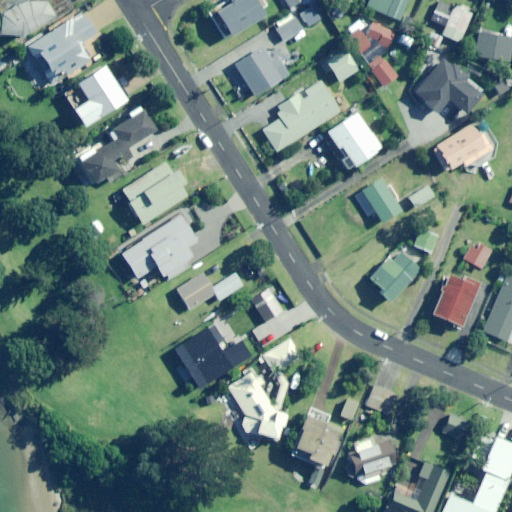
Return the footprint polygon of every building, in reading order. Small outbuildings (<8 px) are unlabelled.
[(0,0),(0,36),(20,38),(69,9),(63,0),(21,0),(0,0)] [(259,0),(227,0),(230,4),(215,12),(213,8),(205,13),(222,41),(268,14),(259,0)] [(282,0),(289,9),(303,0),(282,0)] [(400,22),(409,1),(408,0),(370,0),(367,8),(400,22)] [(307,27),(318,20),(311,8),(300,14),(307,27)] [(459,44),(471,16),(453,8),(449,17),(434,11),(430,21),(444,28),(441,36),(459,44)] [(284,45),(303,33),(291,14),(273,26),(284,45)] [(96,34),(83,15),(71,23),(67,18),(24,47),(51,87),(89,61),(79,46),(96,34)] [(396,40),(391,32),(360,18),(346,28),(352,36),(346,39),(380,88),(396,77),(378,52),(396,40)] [(509,63),(511,46),(511,39),(479,33),(474,57),(509,63)] [(276,58),(270,62),(262,49),(234,66),(253,97),(287,76),(276,58)] [(359,69),(348,50),(340,55),(339,52),(325,61),(338,82),(359,69)] [(462,114),(479,94),(439,61),(412,94),(436,114),(446,101),(462,114)] [(124,101),(103,67),(75,85),(86,101),(71,111),(82,128),(124,101)] [(491,82),(495,72),(484,67),(480,77),(491,82)] [(511,90),(504,80),(493,87),(500,97),(511,90)] [(275,153),(339,111),(320,82),(275,112),(280,120),(262,131),(275,153)] [(153,130),(140,110),(107,133),(112,140),(77,164),(92,186),(105,177),(109,182),(123,173),(113,158),(153,130)] [(353,167),(379,148),(354,113),(325,134),(336,150),(339,148),(353,167)] [(468,174),(492,157),(495,144),(483,128),(475,134),(469,125),(432,151),(447,172),(461,163),(468,174)] [(179,187),(182,185),(174,172),(170,174),(164,164),(120,192),(141,225),(186,197),(179,187)] [(381,224),(400,212),(380,180),(360,192),(381,224)] [(414,209),(432,197),(425,186),(407,197),(414,209)] [(195,241),(179,217),(120,255),(136,279),(154,267),(160,277),(191,257),(185,248),(195,241)] [(428,254),(434,238),(418,231),(412,247),(428,254)] [(481,270),(491,251),(475,243),(465,262),(481,270)] [(388,303),(418,271),(399,253),(391,262),(388,259),(368,280),(380,291),(378,294),(388,303)] [(511,272),(502,269),(497,281),(503,284),(482,332),(511,345),(511,272)] [(241,287),(234,274),(210,289),(201,275),(176,291),(189,311),(214,295),(218,301),(241,287)] [(458,328),(475,289),(447,276),(430,316),(458,328)] [(272,306),(266,295),(246,306),(252,317),(272,306)] [(225,347),(213,327),(185,345),(190,354),(181,360),(189,371),(198,366),(202,372),(211,366),(216,375),(242,358),(232,342),(225,347)] [(255,434),(277,442),(288,412),(280,409),(289,383),(280,372),(301,355),(287,339),(260,361),(274,377),(280,385),(272,407),(249,373),(227,388),(245,415),(243,416),(242,418),(241,419),(240,421),(240,423),(240,425),(240,427),(240,428),(241,430),(242,432),(244,433),(245,434),(247,435),(249,435),(251,435),(252,435),(254,435),(255,434)] [(396,396),(374,387),(366,406),(387,416),(396,396)] [(358,405),(347,400),(339,417),(350,422),(358,405)] [(328,416),(305,408),(287,457),(302,462),(303,460),(326,468),(340,430),(325,425),(328,416)] [(467,424),(450,415),(441,433),(458,441),(467,424)] [(493,511),(511,469),(511,446),(493,438),(479,471),(484,473),(470,505),(448,495),(440,511),(493,511)] [(340,475),(355,482),(363,485),(372,482),(378,480),(375,470),(386,467),(382,454),(376,456),(370,439),(351,446),(353,452),(346,455),(347,459),(340,475)] [(424,461),(411,493),(409,499),(393,493),(386,511),(387,511),(431,511),(448,471),(424,461)]
